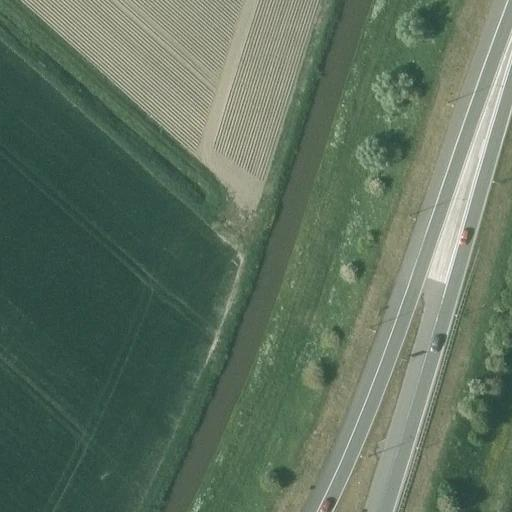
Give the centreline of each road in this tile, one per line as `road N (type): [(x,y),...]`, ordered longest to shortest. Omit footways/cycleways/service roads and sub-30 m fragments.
road 1 (motorway): [(511,3),(371,392),(318,511)]
road 2 (motorway): [(511,86),(385,511)]
